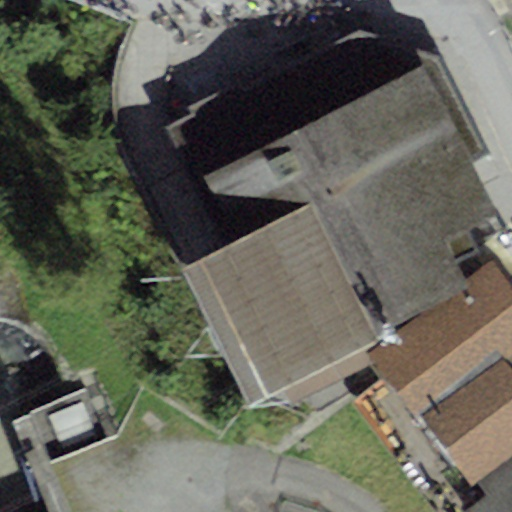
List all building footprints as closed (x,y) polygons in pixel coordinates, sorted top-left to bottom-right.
[(219,241),(193,254),(264,396),(281,387),(380,338),(376,332),(431,305),(468,287),(464,279),(443,238),(495,213),(470,162),(488,153),(470,115),(450,77),(441,58),(359,30),(246,87),(241,78),(187,105),(190,113),(162,126),(219,241)] [(264,396),(193,254),(179,262),(248,404),(264,396)] [(373,363),(471,484),(476,480),(510,457),(511,459),(511,288),(490,259),(464,279),(468,287),(431,305),(382,342),(367,352),(373,363)] [(380,338),(281,387),(290,405),(373,363),(367,352),(382,342),(380,338)] [(484,492),(459,511),(511,511),(511,459),(510,457),(476,480),(484,492)]
